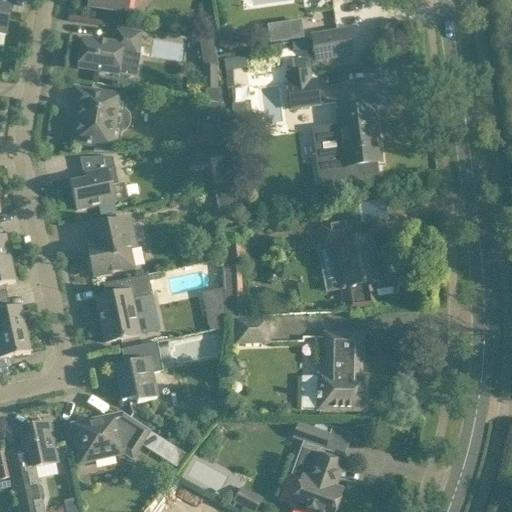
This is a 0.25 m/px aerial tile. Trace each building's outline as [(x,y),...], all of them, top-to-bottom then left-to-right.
[(0,0),(0,35),(6,37),(11,0),(0,0)] [(88,0),(87,8),(107,11),(127,14),(129,0),(88,0)] [(300,21),(268,26),(270,43),(303,39),(300,21)] [(310,37),(314,62),(351,56),(347,30),(310,37)] [(140,55),(137,55),(140,34),(116,31),(114,45),(82,40),(78,69),(137,78),(140,55)] [(225,34),(218,46),(229,52),(236,39),(225,34)] [(227,77),(243,76),(242,58),(227,58),(227,77)] [(287,72),(288,84),(311,80),(309,70),(305,71),(304,59),(288,61),(289,72),(287,72)] [(204,91),(204,101),(221,104),(223,89),(215,89),(215,67),(202,67),(202,91),(204,91)] [(311,81),(311,80),(288,84),(291,110),(319,106),(316,80),(311,81)] [(118,96),(94,93),(74,90),(72,108),(80,109),(78,120),(76,119),(72,143),(94,146),(94,143),(111,145),(118,96)] [(219,127),(221,104),(204,101),(204,102),(210,103),(208,125),(196,124),(194,145),(221,148),(223,127),(219,127)] [(373,108),(336,112),(337,126),(312,130),(319,188),(379,181),(376,164),(381,163),(373,108)] [(245,118),(232,120),(234,135),(247,133),(245,118)] [(226,154),(207,158),(213,189),(232,186),(226,154)] [(86,181),(71,184),(76,212),(114,204),(110,187),(118,185),(112,158),(97,158),(79,159),(83,177),(85,176),(86,181)] [(214,192),(219,220),(239,215),(233,188),(214,192)] [(355,218),(315,226),(319,247),(320,250),(330,248),(334,265),(328,266),(332,291),(338,290),(345,289),(371,284),(379,282),(379,279),(376,265),(370,237),(359,239),(355,218)] [(94,245),(86,247),(89,260),(88,263),(89,271),(92,273),(93,278),(113,274),(134,269),(130,252),(138,251),(131,219),(110,224),(91,228),(94,245)] [(242,236),(225,238),(227,261),(244,259),(242,236)] [(0,262),(9,261),(4,238),(0,238),(0,262)] [(0,286),(14,284),(9,261),(0,262),(0,286)] [(240,268),(221,269),(223,290),(224,312),(225,319),(243,317),(240,268)] [(160,274),(148,277),(148,276),(122,281),(103,285),(105,297),(95,299),(105,344),(125,340),(139,337),(131,301),(152,296),(149,282),(161,280),(160,274)] [(0,336),(24,331),(19,308),(0,312),(0,336)] [(224,312),(206,317),(209,332),(225,328),(225,319),(224,312)] [(234,347),(270,345),(268,318),(233,320),(234,347)] [(29,354),(24,331),(0,336),(0,377),(10,375),(6,359),(29,354)] [(361,336),(341,335),(325,335),(324,377),(300,376),(300,411),(365,412),(366,378),(360,378),(361,336)] [(122,376),(124,376),(124,380),(117,381),(122,403),(136,400),(137,404),(157,400),(152,375),(162,373),(156,344),(121,351),(124,365),(116,367),(117,372),(118,373),(118,374),(119,375),(120,375),(121,376),(122,376)] [(156,416),(147,430),(150,432),(188,457),(214,416),(198,406),(181,432),(156,416)] [(132,459),(150,432),(122,414),(114,427),(106,421),(98,423),(97,420),(71,425),(80,465),(125,455),(132,459)] [(322,457),(324,451),(330,435),(297,423),(291,439),(302,443),(289,477),(301,481),(291,507),(304,511),(333,511),(341,492),(333,489),(342,465),(322,457)] [(19,455),(6,457),(11,479),(14,494),(18,511),(43,511),(43,508),(42,503),(43,500),(44,497),(42,490),(41,487),(39,485),(38,480),(35,469),(57,464),(48,424),(19,430),(23,447),(17,448),(18,450),(19,455)] [(0,481),(11,479),(6,457),(5,453),(0,454),(0,481)] [(230,499),(252,511),(260,498),(238,485),(230,499)]
